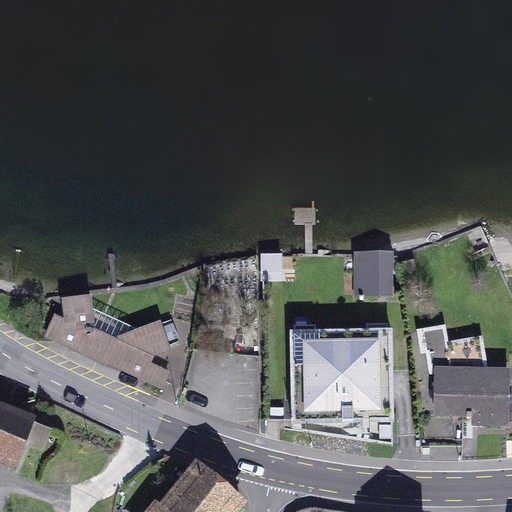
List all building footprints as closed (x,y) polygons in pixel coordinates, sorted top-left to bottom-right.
[(264,282),(278,283),(280,258),(266,257),(264,282)] [(393,258),(356,258),(356,297),(393,296),(393,258)] [(88,300),(66,303),(69,325),(55,320),(47,337),(162,389),(169,376),(146,365),(153,353),(169,349),(167,344),(162,330),(161,327),(118,342),(92,330),(88,300)] [(173,326),(162,330),(167,344),(178,340),(173,326)] [(431,374),(437,375),(436,416),(467,415),(467,420),(478,420),(478,425),(507,425),(508,381),(481,382),(482,365),(485,364),(481,341),(447,347),(444,330),(422,332),(426,356),(428,356),(431,374)] [(392,334),(292,336),(293,432),(392,447),(392,334)] [(33,422),(0,408),(0,461),(15,467),(33,422)] [(236,511),(241,505),(196,469),(162,511),(155,507),(150,511),(236,511)]
